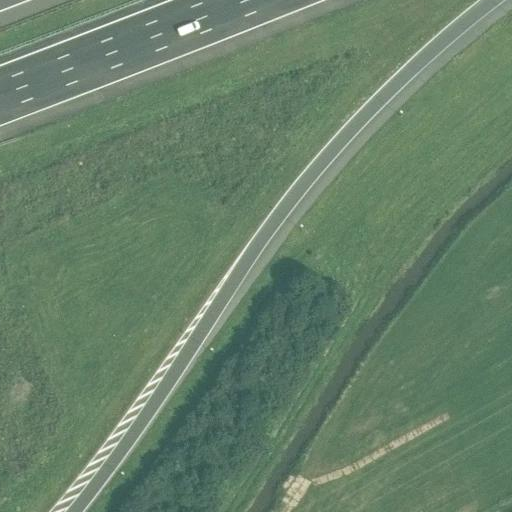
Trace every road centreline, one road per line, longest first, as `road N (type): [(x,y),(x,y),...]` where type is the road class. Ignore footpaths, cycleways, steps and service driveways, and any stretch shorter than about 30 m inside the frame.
road 1 (motorway): [(61,511),(297,195),(364,116),(494,0)]
road 2 (motorway): [(0,94),(250,0)]
